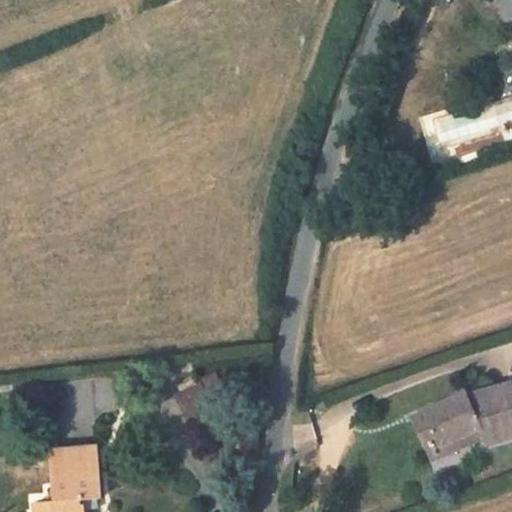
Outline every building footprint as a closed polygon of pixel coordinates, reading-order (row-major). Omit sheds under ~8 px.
[(466,397),(465,394),(414,417),(424,440),(436,434),(441,446),(482,428),(486,437),(489,445),(511,437),(511,386),(511,383),(466,397)] [(199,388),(182,396),(193,419),(210,411),(199,388)] [(433,460),(486,437),(482,428),(441,446),(429,452),(433,460)] [(429,452),(441,446),(436,434),(424,440),(429,452)] [(51,449),(52,455),(96,451),(96,445),(51,449)] [(35,504),(36,511),(83,511),(83,506),(81,506),(80,501),(101,499),(96,451),(52,455),(56,502),(35,504)]
